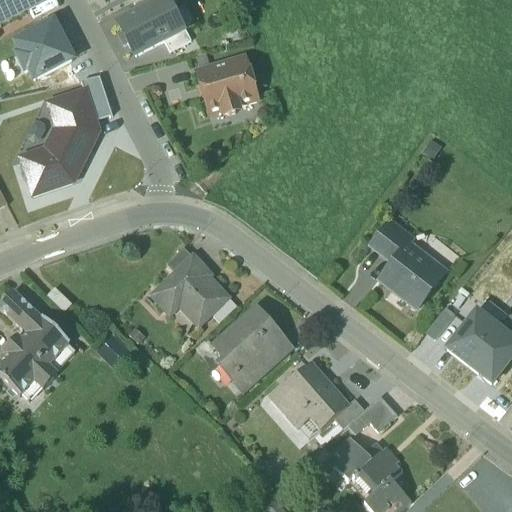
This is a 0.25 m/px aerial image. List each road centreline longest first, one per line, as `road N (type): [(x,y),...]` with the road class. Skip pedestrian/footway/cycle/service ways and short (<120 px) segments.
road 1 (residential): [(511,456),(179,204),(160,212)]
road 2 (residential): [(160,212),(154,163),(69,0)]
road 3 (residential): [(160,212),(0,265)]
